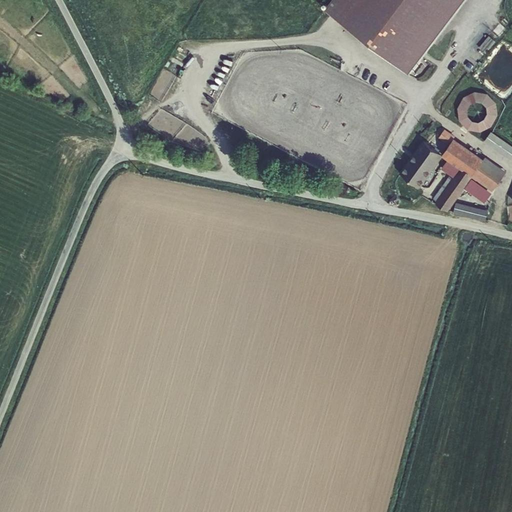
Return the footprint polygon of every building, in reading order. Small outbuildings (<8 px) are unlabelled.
[(332,0),(324,10),(406,72),(461,0),(332,0)] [(504,101),(470,87),(456,121),(489,135),(504,101)] [(511,141),(493,129),(485,141),(511,157),(511,141)] [(442,138),(450,144),(453,139),(445,134),(442,138)] [(495,187),(504,175),(483,160),(453,139),(450,144),(442,155),(462,169),(436,204),(447,211),(472,176),(474,173),(495,187)] [(430,166),(439,153),(424,142),(401,175),(419,188),(433,168),(430,166)] [(442,155),(439,153),(430,166),(433,168),(442,155)] [(504,175),(506,171),(485,157),(483,160),(504,175)] [(474,173),(472,176),(493,191),(495,187),(474,173)] [(456,202),(455,204),(488,210),(488,208),(456,202)] [(455,204),(454,211),(486,218),(488,210),(455,204)]
